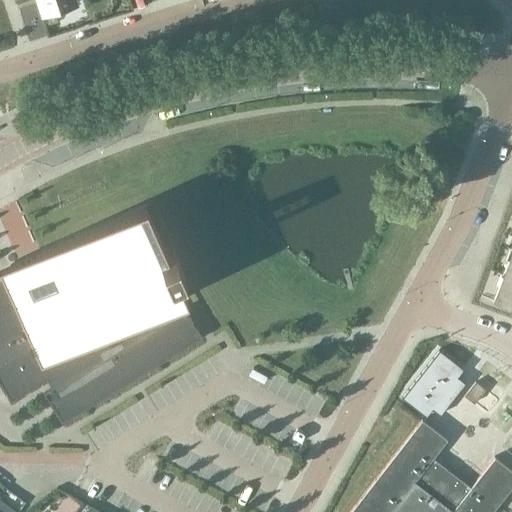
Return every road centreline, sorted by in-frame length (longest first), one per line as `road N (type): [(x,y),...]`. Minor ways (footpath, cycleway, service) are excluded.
road 1 (tertiary): [(0,159),(167,91),(271,71),(352,65),(511,75)]
road 2 (residential): [(417,301),(457,224),(511,76)]
road 3 (residential): [(295,511),(417,301)]
road 4 (residential): [(0,71),(227,0)]
